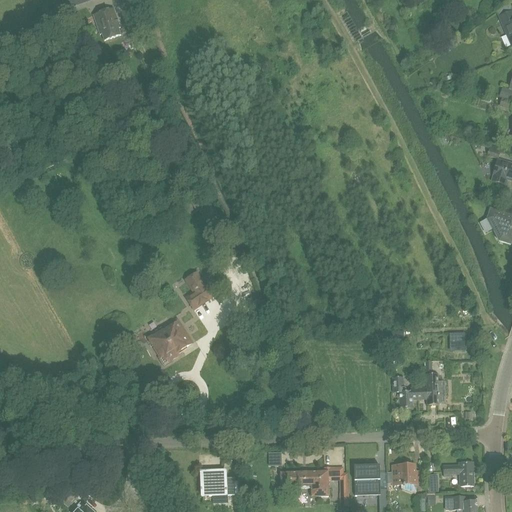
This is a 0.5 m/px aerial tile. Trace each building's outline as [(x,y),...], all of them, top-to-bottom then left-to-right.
[(92,1),(91,0),(65,0),(69,9),(92,1)] [(122,37),(119,30),(121,30),(114,10),(94,16),(101,36),(103,36),(105,43),(122,37)] [(510,36),(511,39),(511,12),(500,18),(508,37),(510,36)] [(511,83),(510,90),(504,88),(501,98),(511,101),(511,100),(511,83)] [(445,85),(443,92),(449,94),(451,87),(445,85)] [(511,102),(502,99),(500,107),(511,110),(511,102)] [(499,160),(501,152),(490,149),(488,157),(499,160)] [(42,171),(67,159),(64,153),(40,165),(42,171)] [(511,164),(508,163),(499,160),(492,181),(505,185),(507,180),(511,181),(511,164)] [(190,201),(195,209),(199,206),(195,199),(190,201)] [(511,245),(511,241),(511,215),(491,209),(490,212),(492,212),(489,219),(497,222),(496,228),(494,230),(500,241),(511,245)] [(187,300),(193,309),(195,311),(195,312),(215,298),(214,298),(198,274),(186,283),(194,295),(187,300)] [(192,346),(193,345),(179,322),(173,325),(173,326),(164,332),(165,334),(152,343),(157,352),(158,354),(163,351),(170,362),(179,357),(178,354),(192,346)] [(393,332),(393,340),(406,340),(406,331),(393,332)] [(462,334),(449,334),(450,349),(462,349),(462,334)] [(438,375),(432,375),(432,363),(426,363),(427,390),(415,390),(415,396),(418,396),(418,401),(428,401),(428,406),(439,406),(439,403),(442,403),(442,396),(439,396),(438,375)] [(413,401),(418,401),(418,396),(415,396),(415,390),(411,390),(411,393),(404,394),(403,379),(393,379),(394,394),(400,394),(400,411),(413,410),(413,401)] [(473,464),(460,464),(460,467),(444,468),(445,478),(451,478),(451,476),(461,475),(461,488),(474,487),(473,464)] [(392,467),(393,487),(420,486),(419,474),(415,474),(415,466),(392,467)] [(380,468),(355,469),(355,498),(379,497),(379,501),(388,501),(387,491),(380,491),(380,468)] [(291,474),(282,474),(283,487),(292,487),(292,488),(311,488),(311,498),(330,498),(329,482),(331,482),(331,470),(325,470),(325,473),(319,473),(319,472),(291,473),(291,474)] [(201,476),(202,497),(202,499),(225,498),(225,497),(236,497),(235,480),(227,481),(226,472),(214,472),(214,475),(201,476)] [(437,484),(429,484),(430,495),(438,495),(437,484)] [(39,502),(33,490),(25,494),(31,506),(39,502)] [(425,511),(426,499),(425,499),(425,491),(417,491),(417,500),(419,500),(419,511),(425,511)] [(340,495),(340,507),(341,507),(341,511),(348,511),(348,507),(349,507),(349,495),(340,495)] [(435,506),(435,497),(427,497),(428,506),(435,506)] [(457,511),(476,511),(476,502),(466,503),(466,498),(453,499),(446,499),(446,511),(458,511),(457,511)]
